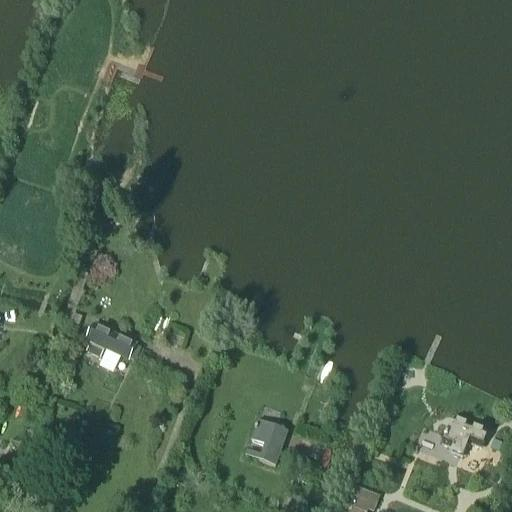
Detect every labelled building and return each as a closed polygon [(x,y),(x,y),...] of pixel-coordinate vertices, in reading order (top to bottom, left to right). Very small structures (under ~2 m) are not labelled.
[(93,326),(83,342),(90,345),(86,355),(99,361),(103,353),(129,364),(137,347),(123,340),(113,336),(93,326)] [(445,440),(442,448),(452,452),(450,456),(462,460),(468,446),(481,451),(487,436),(452,422),(446,436),(446,435),(444,440),(445,440)] [(246,453),(245,458),(274,469),(286,434),(257,423),(250,443),(264,448),(260,458),(246,453)] [(301,472),(296,483),(307,488),(313,477),(301,472)] [(369,511),(374,511),(379,500),(350,489),(344,503),(369,511)] [(292,498),(286,511),(297,511),(301,502),(292,498)]
